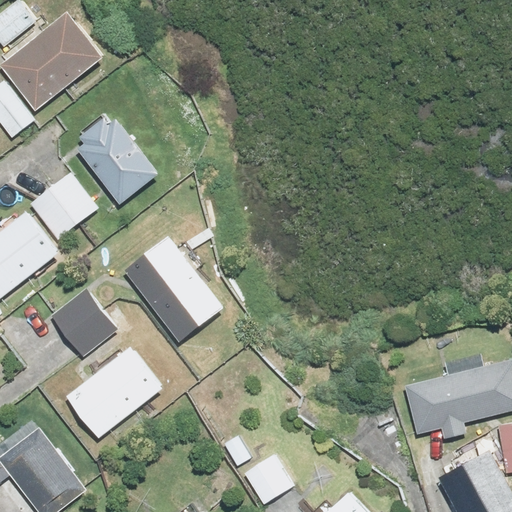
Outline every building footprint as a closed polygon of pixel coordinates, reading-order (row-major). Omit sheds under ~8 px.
[(23,0),(22,0),(0,16),(0,32),(10,46),(41,24),(23,0)] [(78,11),(7,66),(42,111),(113,57),(78,11)] [(9,83),(0,89),(0,115),(19,139),(40,122),(9,83)] [(91,140),(86,144),(127,197),(164,169),(124,116),(117,121),(109,110),(83,129),(91,140)] [(78,172),(37,204),(66,241),(107,209),(78,172)] [(34,211),(0,237),(0,298),(3,303),(67,254),(34,211)] [(178,235),(132,270),(188,343),(233,309),(178,235)] [(95,288),(58,316),(89,358),(127,330),(95,288)] [(139,347),(74,396),(107,439),(172,390),(139,347)] [(511,364),(415,387),(425,433),(449,428),(452,441),(476,435),(473,423),(511,414),(511,364)] [(49,429),(7,461),(46,511),(69,511),(96,492),(49,429)] [(511,511),(511,474),(499,450),(446,478),(464,511),(511,511)] [(280,455),(252,472),(270,503),(299,486),(280,455)] [(372,511),(354,493),(334,511),(372,511)]
